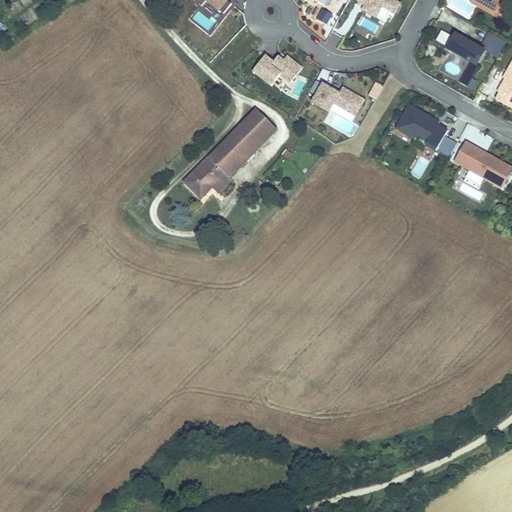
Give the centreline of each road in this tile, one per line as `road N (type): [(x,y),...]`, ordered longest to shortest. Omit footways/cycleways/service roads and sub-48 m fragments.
road 1 (residential): [(143,0),(210,74),(277,114),(289,130),(263,170)]
road 2 (track): [(297,511),(450,456),(511,418)]
road 3 (residential): [(404,52),(338,65),(268,15)]
road 4 (residential): [(404,52),(404,69),(417,83),(511,135)]
